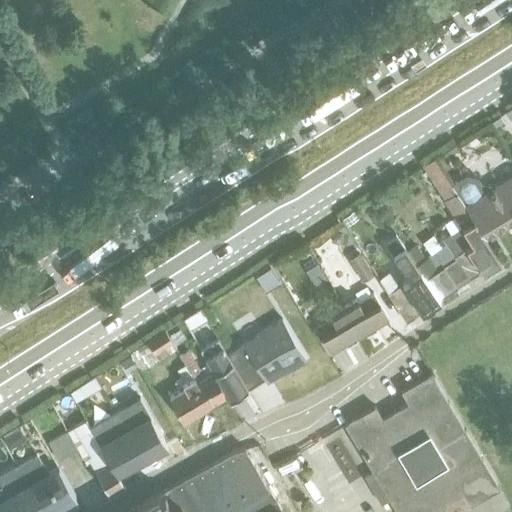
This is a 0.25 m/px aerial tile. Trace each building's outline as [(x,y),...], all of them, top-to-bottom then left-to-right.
[(439,225),(470,272),(502,251),(493,235),(511,222),(511,176),(471,202),(432,145),(418,154),(457,213),(439,225)] [(399,277),(420,307),(457,281),(440,257),(428,265),(406,233),(393,242),(411,269),(399,277)] [(360,249),(349,256),(363,278),(374,271),(360,249)] [(318,259),(306,266),(315,282),(327,275),(318,260),(318,259)] [(271,266),(256,276),(266,291),(280,281),(271,266)] [(314,315),(332,344),(391,308),(373,279),(314,315)] [(200,306),(183,317),(190,329),(208,318),(200,306)] [(289,315),(289,372),(313,358),(289,315)] [(180,327),(169,333),(175,342),(186,336),(180,327)] [(166,328),(148,339),(159,357),(160,358),(178,347),(175,342),(169,333),(166,328)] [(218,336),(201,347),(207,358),(208,360),(213,368),(228,394),(231,398),(248,386),(228,352),(218,336)] [(144,342),(130,351),(141,368),(159,357),(148,339),(147,340),(144,342)] [(243,342),(228,352),(248,386),(265,376),(252,355),(249,357),(242,345),(244,344),(243,342)] [(189,346),(180,351),(181,352),(187,362),(212,402),(212,403),(228,394),(213,368),(208,360),(200,365),(189,346)] [(179,390),(169,395),(184,420),(212,402),(187,362),(177,367),(182,376),(175,380),(177,385),(176,385),(179,390)] [(375,396),(344,414),(400,511),(442,511),(436,499),(462,484),(471,501),(501,483),(430,363),(400,380),(408,392),(382,408),(375,396)] [(90,378),(86,380),(91,390),(99,385),(102,384),(96,374),(93,376),(90,378)] [(71,390),(76,398),(76,399),(91,390),(86,380),(71,390)] [(61,416),(77,408),(70,394),(54,402),(61,416)] [(90,424),(89,425),(118,475),(144,459),(145,459),(168,445),(140,395),(116,410),(115,409),(114,410),(90,424)] [(85,419),(67,429),(78,448),(87,462),(90,461),(111,495),(126,486),(125,486),(123,482),(122,480),(118,475),(89,425),(85,419)] [(20,426),(3,436),(9,447),(27,437),(20,426)] [(67,429),(49,439),(59,459),(78,448),(67,429)] [(286,511),(244,441),(122,511),(286,511)] [(348,448),(335,455),(348,481),(361,475),(348,448)] [(37,451),(17,463),(46,511),(51,511),(78,497),(58,464),(48,470),(37,451)] [(46,511),(17,463),(0,472),(0,481),(7,494),(0,497),(0,500),(6,511),(46,511)]
